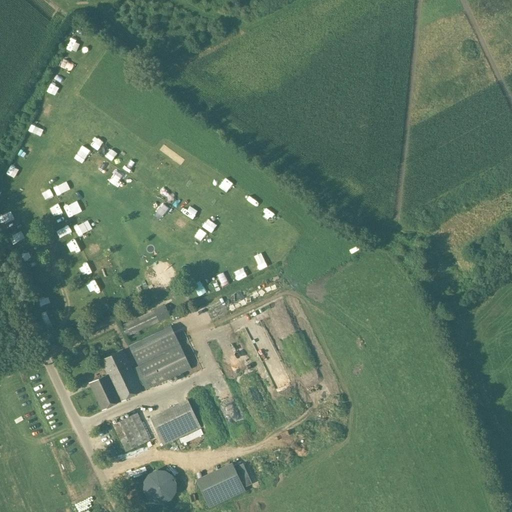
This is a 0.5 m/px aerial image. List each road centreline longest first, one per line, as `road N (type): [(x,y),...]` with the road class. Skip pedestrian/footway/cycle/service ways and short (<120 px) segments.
road 1 (unclassified): [(120,511),(0,264)]
road 2 (track): [(0,374),(113,324),(132,363)]
